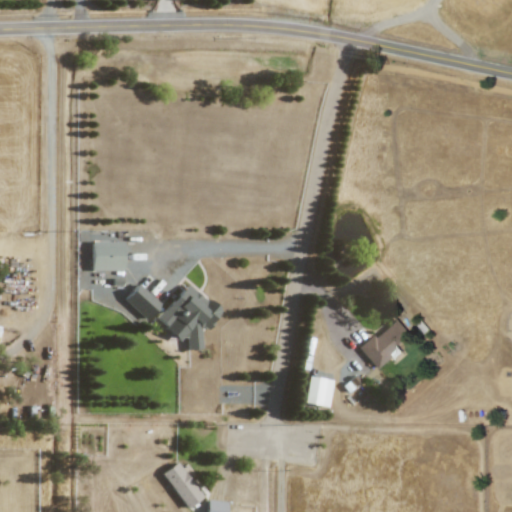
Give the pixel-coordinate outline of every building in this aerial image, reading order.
[(120,241),(88,241),(88,270),(120,270),(120,241)] [(144,320),(158,304),(136,283),(121,299),(144,320)] [(199,348),(198,328),(204,328),(218,311),(206,300),(203,300),(184,284),(154,317),(162,324),(162,328),(174,338),(184,337),(185,349),(199,348)] [(357,349),(375,370),(399,350),(396,346),(410,334),(396,316),(357,349)] [(160,471),(182,508),(199,498),(176,461),(160,471)] [(203,511),(223,511),(224,501),(204,499),(203,511)]
